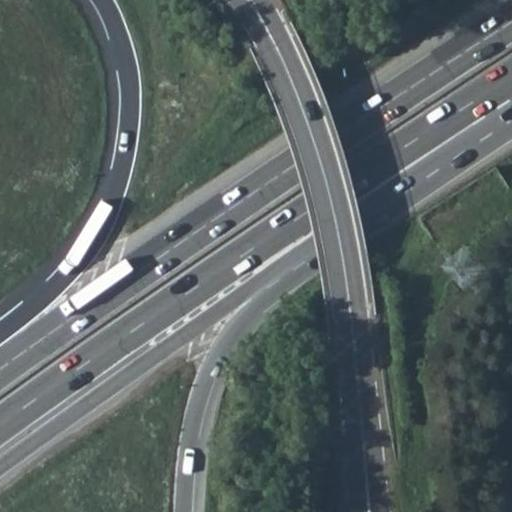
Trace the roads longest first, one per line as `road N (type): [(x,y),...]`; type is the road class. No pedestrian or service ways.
road 1 (trunk): [(511,22),(0,367)]
road 2 (trunk): [(0,426),(508,79)]
road 3 (tertiary): [(250,0),(305,111),(339,222),(371,511)]
road 4 (trunk): [(99,0),(126,78),(118,172),(78,252),(0,331)]
road 5 (trunk): [(0,467),(280,269)]
road 6 (trunk): [(280,269),(452,152),(508,79)]
road 7 (trunk): [(185,511),(201,390),(280,269)]
